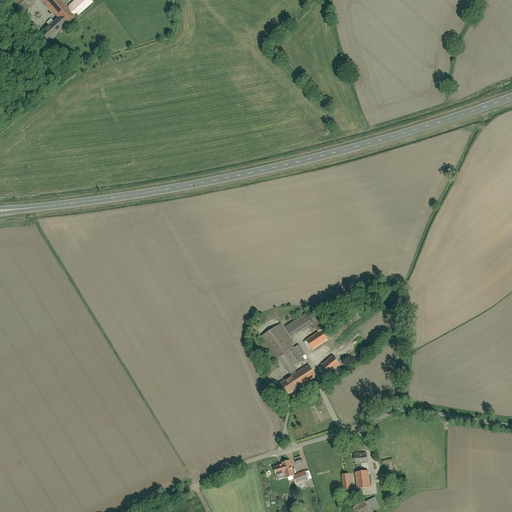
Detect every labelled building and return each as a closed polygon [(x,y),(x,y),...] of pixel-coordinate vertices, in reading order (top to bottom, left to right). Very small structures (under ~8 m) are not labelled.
[(57,18),(39,33),(47,42),(92,2),(90,0),(75,0),(67,7),(60,0),(43,0),(43,1),(57,18)] [(314,317),(311,320),(307,314),(286,327),(292,337),(313,323),(318,332),(304,341),(311,352),(329,340),(314,317)] [(288,396),(317,376),(309,364),(292,376),(292,375),(291,373),(294,371),(292,368),(308,358),(299,344),(295,346),(281,324),(261,336),(284,372),(277,376),(281,382),(280,383),(288,396)] [(322,365),(328,372),(340,363),(334,355),(322,365)] [(357,489),(371,488),(369,471),(368,471),(367,463),(368,463),(367,453),(355,454),(356,465),(357,465),(357,472),(355,472),(357,489)] [(295,458),(297,464),(303,462),(301,456),(295,458)] [(287,478),(294,476),(296,485),(309,481),(306,471),(295,475),(291,460),(282,463),(282,464),(274,466),(277,475),(279,480),(286,477),(287,478)] [(351,488),(350,474),(342,475),(343,489),(351,488)] [(354,507),(355,511),(377,511),(382,510),(376,497),(354,507)]
